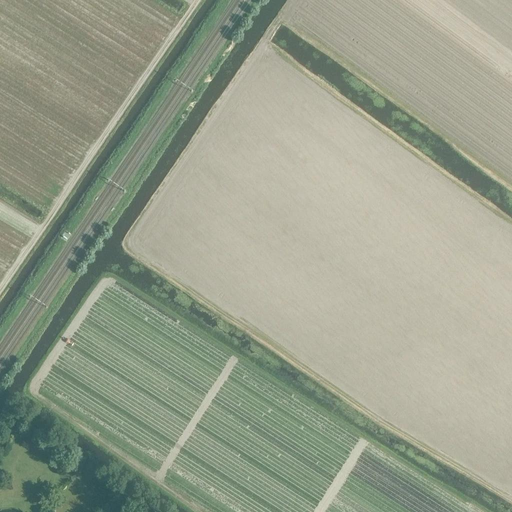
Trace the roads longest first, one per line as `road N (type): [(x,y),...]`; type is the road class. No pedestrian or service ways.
road 1 (track): [(511,493),(130,241),(296,0)]
road 2 (track): [(196,0),(0,290)]
